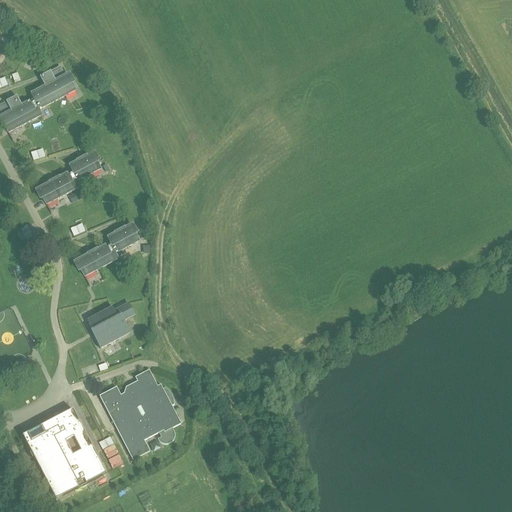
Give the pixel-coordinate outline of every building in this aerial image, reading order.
[(9,76),(3,62),(0,63),(0,79),(0,80),(9,76)] [(38,89),(38,91),(32,94),(35,99),(22,106),(17,96),(6,102),(7,104),(0,107),(0,114),(1,117),(0,117),(0,122),(3,128),(5,127),(8,133),(41,116),(38,111),(75,91),(71,85),(73,84),(69,75),(65,76),(61,68),(51,73),(50,71),(39,77),(44,86),(38,89)] [(20,81),(17,73),(12,75),(15,83),(20,81)] [(66,174),(60,178),(54,168),(44,174),(45,175),(35,181),(39,189),(36,191),(41,200),(43,199),(46,205),(79,188),(76,182),(100,170),(97,164),(99,162),(97,160),(104,157),(100,150),(97,151),(92,143),(82,148),(82,147),(71,152),(76,162),(70,166),(72,171),(73,172),(67,175),(66,174)] [(42,152),(31,155),(33,162),(44,159),(42,152)] [(82,191),(75,194),(79,200),(85,197),(82,191)] [(135,236),(137,235),(136,232),(142,229),(138,222),(135,223),(131,215),(121,220),(120,219),(109,224),(115,234),(108,238),(111,243),(98,250),(93,240),(82,246),(83,248),(73,253),(77,261),(74,263),(79,272),(81,271),(84,277),(117,260),(114,254),(138,242),(135,236)] [(82,226),(71,230),(74,238),(85,234),(82,226)] [(93,336),(100,349),(130,334),(123,321),(134,316),(128,304),(114,312),(112,308),(87,321),(94,336),(93,336)] [(108,369),(106,363),(98,366),(100,372),(108,369)] [(116,387),(99,397),(130,454),(133,461),(150,452),(144,441),(159,433),(161,438),(158,439),(158,440),(159,441),(160,442),(161,443),(162,444),(163,444),(164,445),(165,445),(166,445),(167,445),(168,444),(169,444),(170,444),(171,443),(172,442),(173,441),(174,440),(174,439),(175,438),(175,437),(175,436),(175,435),(175,434),(174,433),(172,429),(181,424),(174,410),(172,406),(175,405),(174,403),(174,401),(173,399),(172,397),(172,396),(170,394),(169,393),(168,391),(167,390),(165,388),(163,390),(160,385),(157,387),(149,371),(135,378),(138,384),(134,385),(134,384),(126,388),(124,393),(120,395),(116,387)] [(106,474),(73,410),(22,437),(56,500),(106,474)] [(98,422),(94,424),(99,436),(103,434),(98,422)] [(108,453),(119,447),(115,440),(104,445),(108,453)]
